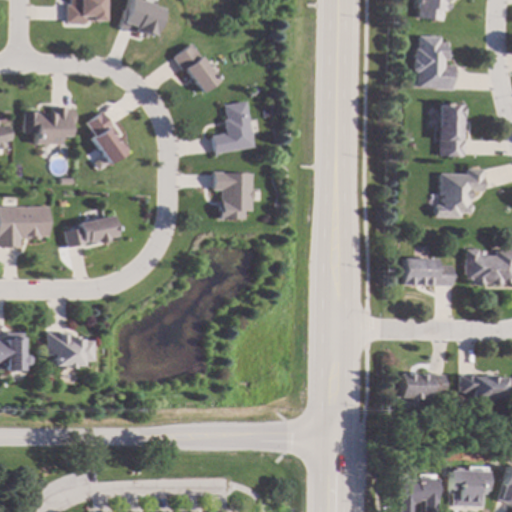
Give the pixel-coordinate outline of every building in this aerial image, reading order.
[(100,0),(100,24),(85,23),(85,22),(81,22),(81,25),(60,25),(60,8),(60,6),(64,6),(64,0),(100,0)] [(149,37),(157,7),(127,0),(121,0),(114,29),(149,37)] [(439,0),(438,20),(413,18),(414,0),(439,0)] [(437,36),(437,42),(444,42),(443,60),(439,60),(439,65),(451,65),(451,71),(450,89),(413,87),(416,35),(437,36)] [(214,81),(197,94),(179,70),(178,71),(168,58),(187,45),(214,81)] [(254,93),(247,97),(244,91),(252,88),(254,93)] [(248,149),(209,155),(209,153),(206,137),(220,135),(218,121),(221,120),(218,106),(241,103),(248,149)] [(460,141),(460,154),(460,156),(434,156),(434,104),(459,104),(460,141)] [(63,109),(68,109),(70,109),(70,125),(65,125),(65,135),(56,135),(56,144),(31,143),(31,133),(20,133),(20,112),(32,112),(32,113),(48,113),(48,108),(50,108),(63,108),(63,109)] [(91,136),(87,140),(105,165),(124,151),(96,113),(82,124),(91,136)] [(480,168),(480,170),(479,189),(479,191),(465,190),(464,201),(468,205),(467,210),(464,213),(456,212),(456,217),(431,216),(431,206),(433,206),(435,174),(462,175),(462,167),(480,168)] [(246,191),(247,191),(247,202),(245,202),(245,214),(238,213),(238,220),(214,219),(214,207),(215,207),(215,192),(207,192),(207,188),(207,175),(207,174),(246,175),(246,191)] [(44,237),(37,237),(37,239),(26,239),(17,239),(17,248),(15,248),(1,248),(1,247),(0,246),(0,207),(44,208),(44,237)] [(112,235),(104,237),(104,240),(93,242),(92,239),(84,241),(84,242),(81,242),(81,244),(67,247),(63,248),(60,232),(76,229),(74,222),(108,215),(112,235)] [(475,255),(491,255),(491,250),(511,250),(511,269),(511,281),(511,284),(466,283),(466,280),(460,280),(461,249),(475,249),(475,255)] [(431,264),(447,264),(446,283),(446,286),(432,286),(398,285),(398,258),(431,259),(431,264)] [(64,335),(74,336),(74,338),(78,338),(78,340),(89,340),(88,361),(79,360),(79,365),(70,365),(70,367),(61,367),(61,365),(51,365),(51,354),(42,354),(42,332),(44,332),(64,332),(64,335)] [(19,355),(23,355),(26,357),(25,363),(24,365),(19,365),(19,371),(2,370),(3,363),(0,363),(0,341),(2,342),(2,333),(20,334),(19,355)] [(439,393),(424,393),(424,398),(394,398),(394,372),(425,373),(438,373),(439,373),(439,393)] [(500,399),(466,399),(466,393),(454,393),(454,373),(456,373),(466,373),(501,374),(500,399)] [(511,468),(511,491),(509,490),(506,501),(502,500),(495,498),(493,497),(502,466),(511,468)] [(481,493),(477,493),(477,506),(474,506),(449,506),(447,506),(447,489),(443,489),(443,472),(481,473),(481,493)] [(430,511),(417,511),(417,500),(411,500),(411,502),(405,502),(405,511),(392,511),(393,502),(392,502),(392,481),(410,481),(411,478),(431,478),(430,511)]
